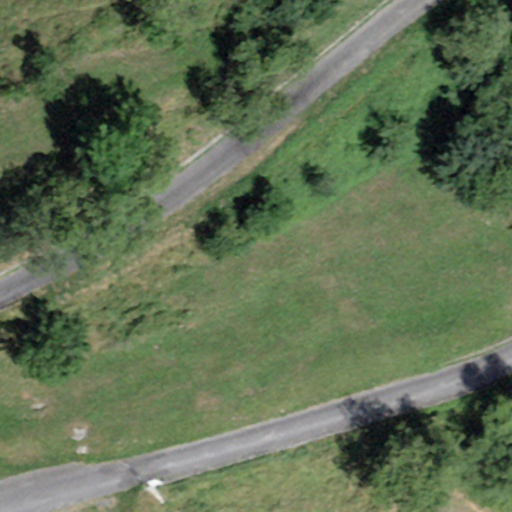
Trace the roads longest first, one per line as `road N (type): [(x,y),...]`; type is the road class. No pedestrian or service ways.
road 1 (unclassified): [(511,358),(13,511)]
road 2 (unclassified): [(0,291),(120,233),(217,170),(421,0)]
